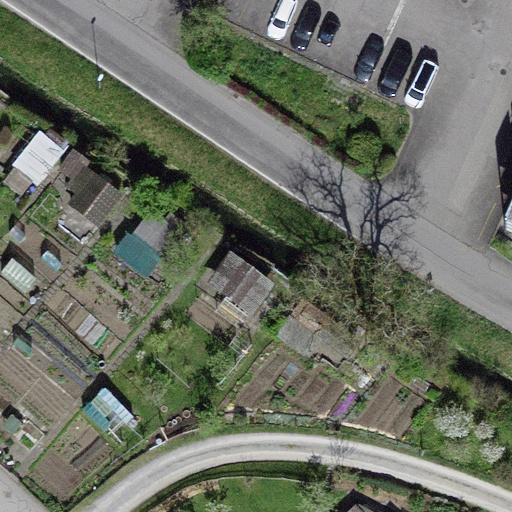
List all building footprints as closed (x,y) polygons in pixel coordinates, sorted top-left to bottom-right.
[(45,134),(40,130),(12,165),(15,167),(3,182),(20,195),(32,180),(38,185),(72,142),(51,126),(45,134)] [(68,204),(97,227),(124,193),(109,182),(112,179),(100,171),(98,173),(87,165),(91,161),(73,147),(52,175),(76,193),(68,204)] [(511,200),(500,227),(511,232),(511,200)] [(148,205),(112,254),(154,285),(190,236),(148,205)] [(14,224),(8,232),(21,241),(27,234),(14,224)] [(252,314),(275,284),(230,249),(207,279),(252,314)] [(41,260),(55,273),(63,264),(49,251),(41,260)] [(1,272),(24,293),(38,279),(14,257),(1,272)] [(296,302),(274,334),(301,352),(323,320),(296,302)] [(16,344),(44,367),(48,362),(20,339),(16,344)] [(82,412),(99,427),(112,412),(126,424),(134,415),(103,388),(82,412)] [(2,428),(30,450),(44,432),(27,418),(22,423),(12,415),(2,428)] [(364,511),(357,503),(347,511),(364,511)]
